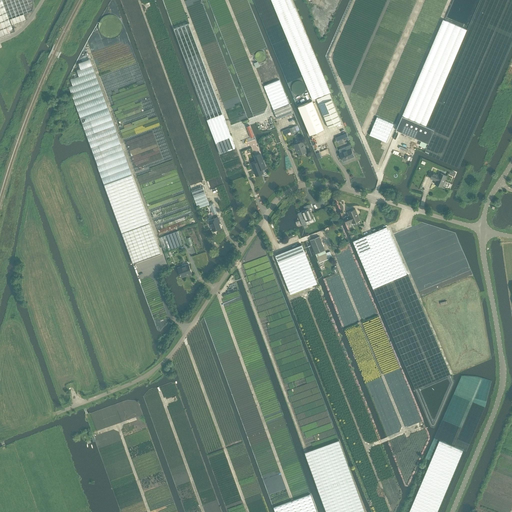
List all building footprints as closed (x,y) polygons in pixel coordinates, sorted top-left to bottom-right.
[(444,20),(396,130),(428,144),(434,130),(425,126),(467,30),(444,20)] [(267,56),(266,54),(265,52),(265,51),(264,51),(262,50),(261,50),(260,51),(259,51),(258,52),(257,53),(256,55),(256,57),(257,58),(257,59),(259,60),(260,61),(261,61),(262,61),(264,60),(265,60),(266,58),(266,57),(267,56)] [(264,86),(277,119),(292,113),(279,80),(264,86)] [(341,122),(332,99),(319,105),(329,128),(341,122)] [(312,101),(298,106),(310,135),(324,129),(312,101)] [(222,114),(207,120),(210,129),(216,145),(220,154),(235,148),(227,127),(222,114)] [(377,117),(373,127),(369,135),(386,142),(393,124),(377,117)] [(294,145),(295,148),(296,148),(299,154),(306,151),(302,142),(294,145)] [(340,153),(343,161),(347,159),(347,158),(353,156),(350,149),(340,153)] [(257,162),(251,164),(256,176),(263,173),(262,169),(266,167),(261,154),(254,156),(257,162)] [(431,178),(436,181),(435,183),(442,187),(446,176),(439,173),(438,175),(433,173),(431,178)] [(161,253),(132,175),(104,185),(133,263),(161,253)] [(209,205),(202,186),(191,190),(198,208),(209,205)] [(298,213),(298,214),(301,222),(305,220),(305,221),(307,220),(307,221),(308,221),(308,220),(312,218),(311,215),(308,208),(310,207),(310,208),(312,207),(311,204),(304,207),(305,210),(301,211),(302,212),(298,213)] [(347,217),(344,218),(347,224),(352,221),(352,223),(360,220),(355,209),(348,212),(349,216),(347,217)] [(219,221),(218,217),(209,220),(213,231),(220,228),(218,222),(219,221)] [(353,241),(373,288),(406,274),(386,227),(353,241)] [(178,231),(159,237),(164,252),(183,245),(178,231)] [(310,240),(315,254),(319,263),(333,257),(330,251),(326,253),(325,250),(324,250),(319,236),(310,240)] [(290,294),(317,283),(301,245),(275,255),(290,294)] [(181,266),(182,267),(178,269),(181,277),(187,275),(186,274),(191,272),(188,264),(185,265),(185,264),(182,266),(181,266)] [(364,511),(339,440),(304,452),(326,511),(364,511)] [(408,511),(436,511),(443,498),(462,450),(439,440),(419,488),(408,511)] [(316,511),(313,501),(310,494),(287,502),(273,507),(275,511),(316,511)]
